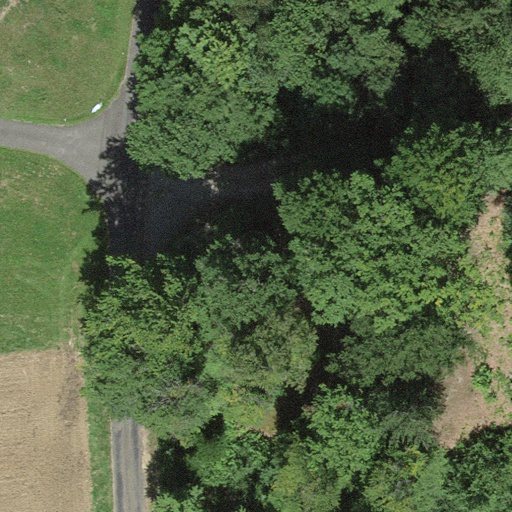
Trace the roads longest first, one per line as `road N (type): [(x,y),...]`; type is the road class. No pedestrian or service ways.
road 1 (track): [(130,511),(123,361),(130,162),(152,0)]
road 2 (track): [(511,131),(244,183),(130,189)]
